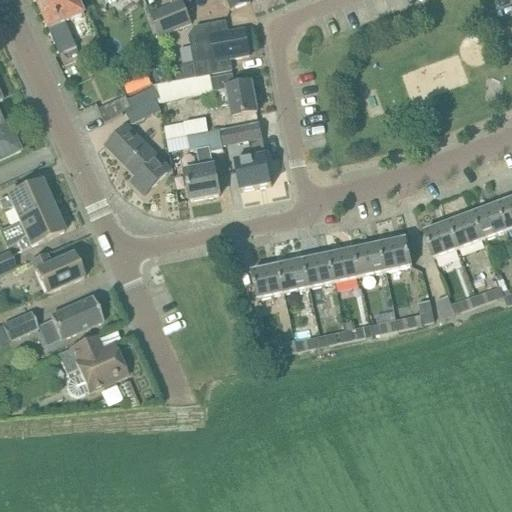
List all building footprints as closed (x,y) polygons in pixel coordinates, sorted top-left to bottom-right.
[(36,0),(61,56),(68,53),(69,57),(79,53),(66,24),(84,15),(77,0),(36,0)] [(181,0),(183,3),(151,16),(160,38),(192,25),(187,14),(193,11),(190,0),(181,0)] [(225,0),(230,13),(251,5),(249,0),(225,0)] [(189,38),(197,79),(232,73),(230,61),(250,58),(245,31),(221,35),(219,24),(195,29),(189,38)] [(233,119),(258,114),(252,85),(235,88),(233,76),(158,91),(161,104),(227,91),(233,119)] [(132,111),(126,115),(126,116),(131,126),(161,112),(157,105),(151,92),(128,102),(132,111)] [(0,161),(20,153),(9,126),(5,127),(0,114),(0,103),(3,102),(0,95),(0,161)] [(126,97),(98,110),(105,124),(123,116),(122,114),(125,113),(126,115),(132,111),(128,102),(126,97)] [(185,173),(191,203),(220,198),(214,168),(211,154),(223,152),(220,132),(208,135),(206,120),(164,128),(167,142),(188,138),(191,153),(197,151),(200,170),(185,173)] [(252,160),(234,163),(240,194),(272,188),(260,126),(240,130),(220,133),(223,149),(249,144),(252,160)] [(126,127),(106,147),(107,148),(127,167),(126,168),(137,179),(132,185),(144,197),(170,172),(158,159),(126,127)] [(13,210),(19,224),(53,209),(41,184),(0,202),(0,206),(2,212),(13,210)] [(511,201),(497,207),(507,234),(511,232),(511,201)] [(497,207),(473,216),(483,243),(507,234),(497,207)] [(53,209),(19,224),(25,238),(17,244),(21,254),(64,235),(53,209)] [(473,216),(448,226),(458,252),(483,243),(473,216)] [(458,252),(448,226),(424,235),(434,261),(458,252)] [(406,241),(380,247),(386,275),(412,269),(406,241)] [(380,247),(354,252),(360,280),(386,275),(380,247)] [(354,252),(329,258),(335,286),(360,280),(354,252)] [(0,257),(0,277),(17,270),(10,253),(0,257)] [(30,262),(45,297),(84,280),(73,256),(53,265),(48,254),(30,262)] [(329,258),(303,263),(309,291),(335,286),(329,258)] [(303,263),(278,269),(283,297),(309,291),(303,263)] [(283,297),(278,269),(252,274),(258,302),(283,297)] [(501,289),(505,299),(509,309),(511,307),(511,296),(509,297),(503,281),(499,282),(501,289)] [(501,289),(475,299),(479,308),(505,299),(501,289)] [(479,308),(475,299),(452,307),(449,298),(437,302),(444,321),(479,308)] [(50,319),(61,343),(103,325),(93,300),(50,319)] [(423,318),(396,324),(399,334),(435,327),(430,304),(420,306),(423,318)] [(2,327),(9,344),(39,331),(32,314),(2,327)] [(346,334),(345,335),(347,345),(373,340),(371,329),(355,332),(354,323),(344,325),(346,334)] [(396,324),(371,329),(373,340),(399,334),(396,324)] [(1,328),(0,328),(0,348),(8,345),(1,328)] [(345,335),(319,340),(322,351),(347,345),(345,335)] [(69,381),(68,389),(69,393),(71,396),(78,399),(89,396),(127,379),(113,348),(103,352),(97,339),(58,356),(69,381)] [(319,340),(294,345),(296,356),(322,351),(319,340)] [(296,356),(294,345),(270,350),(272,361),(296,356)]
